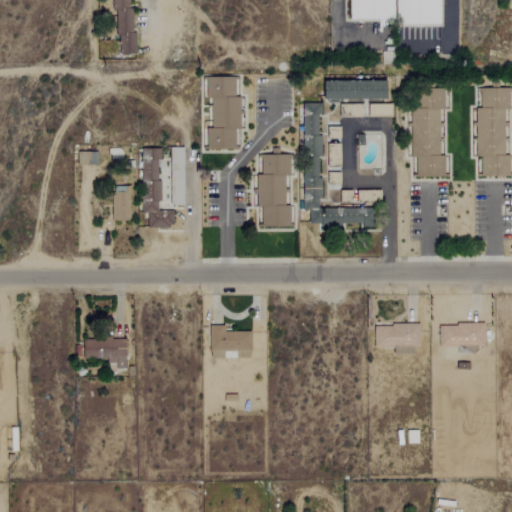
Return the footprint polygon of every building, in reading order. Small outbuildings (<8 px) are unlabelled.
[(108,0),(110,14),(112,13),(116,56),(133,55),(127,0),(108,0)] [(436,24),(435,0),(345,0),(345,19),(392,19),(392,24),(436,24)] [(204,149),(232,149),(232,129),(237,129),(237,113),(237,97),(232,97),(232,77),(206,77),(206,86),(207,86),(207,129),(204,129),(204,149)] [(380,81),(318,80),(318,99),(380,100),(380,81)] [(506,88),(478,88),(478,108),(473,108),(473,157),(478,157),(478,176),(506,176),(506,156),(501,156),(501,125),(501,109),(506,109),(506,88)] [(441,177),(441,155),(436,155),(436,128),(441,128),(440,90),(407,90),(407,157),(412,157),(413,177),(441,177)] [(306,225),(370,225),(370,208),(318,208),(317,103),(300,103),(300,211),(306,211),(306,225)] [(388,117),(388,104),(364,103),(364,117),(388,117)] [(360,105),(342,106),(343,118),(360,117),(360,105)] [(326,129),(325,139),(336,139),(336,129),(326,129)] [(324,145),(325,168),(337,167),(336,144),(324,145)] [(166,205),(180,206),(181,149),(167,148),(166,205)] [(170,211),(157,211),(157,150),(139,149),(138,227),(170,228),(170,211)] [(254,227),(287,227),(287,206),(282,206),(281,190),(282,190),(282,176),(287,176),(287,155),(276,155),(276,149),(268,149),(268,155),(254,155),(254,227)] [(324,184),(337,185),(337,173),(325,173),(324,184)] [(109,221),(126,221),(127,186),(110,186),(109,221)] [(354,203),(377,202),(377,190),(354,191),(354,203)] [(335,202),(349,203),(349,191),(336,191),(335,202)] [(481,347),(481,323),(436,323),(437,348),(457,348),(457,353),(474,353),(474,347),(481,347)] [(416,348),(416,324),(371,325),(371,349),(390,348),(390,355),(410,355),(410,348),(416,348)] [(221,332),(221,326),(206,326),(207,358),(248,358),(248,331),(221,332)] [(79,360),(113,360),(112,369),(122,370),(123,339),(80,338),(79,360)]
